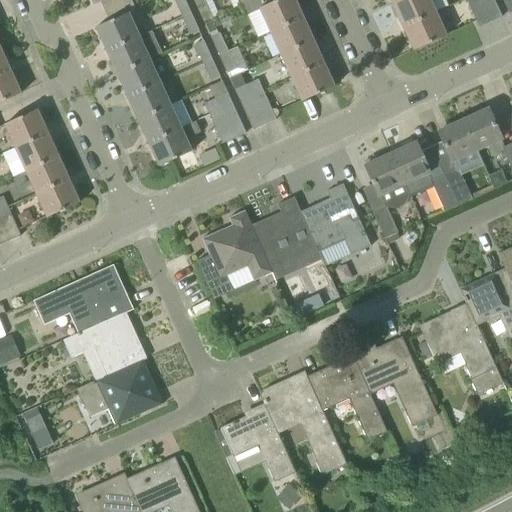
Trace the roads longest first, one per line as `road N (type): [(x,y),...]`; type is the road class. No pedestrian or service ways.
road 1 (residential): [(209,384),(399,298),(425,281),(449,223),(511,196)]
road 2 (residential): [(131,220),(385,103)]
road 3 (residential): [(0,483),(36,488),(196,415),(209,384)]
road 4 (residential): [(131,220),(31,0)]
road 5 (residential): [(209,384),(131,220)]
road 6 (residential): [(0,281),(131,220)]
road 7 (residential): [(385,103),(511,45)]
